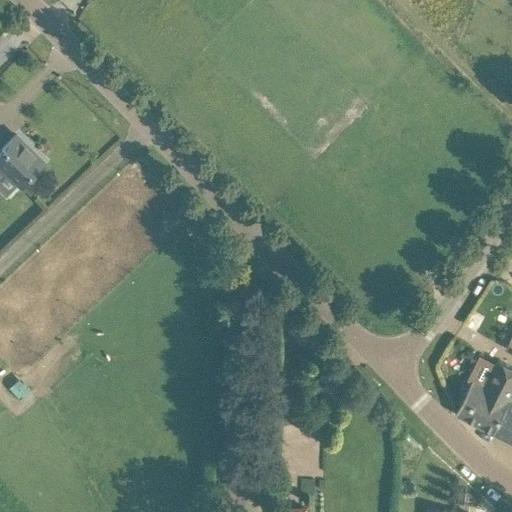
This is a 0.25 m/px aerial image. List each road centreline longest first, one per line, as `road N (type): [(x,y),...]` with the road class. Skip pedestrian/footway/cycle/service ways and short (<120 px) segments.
road 1 (residential): [(392,369),(149,124)]
road 2 (residential): [(392,369),(487,250),(511,191)]
road 3 (residential): [(0,264),(149,124)]
road 4 (residential): [(149,124),(22,0)]
road 5 (residential): [(511,487),(392,369)]
